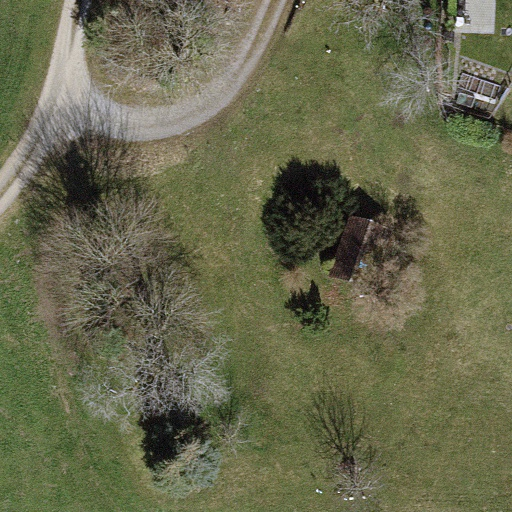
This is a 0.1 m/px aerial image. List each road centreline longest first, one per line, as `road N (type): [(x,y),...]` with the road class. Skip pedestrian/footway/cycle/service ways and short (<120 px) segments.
road 1 (track): [(54,124),(196,111),(247,65),(279,0)]
road 2 (track): [(78,0),(54,124),(0,203)]
